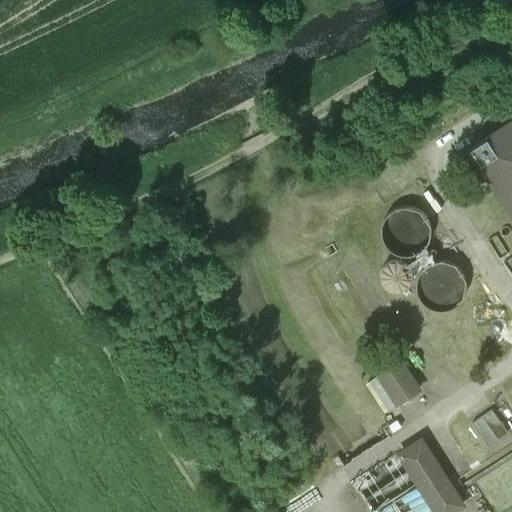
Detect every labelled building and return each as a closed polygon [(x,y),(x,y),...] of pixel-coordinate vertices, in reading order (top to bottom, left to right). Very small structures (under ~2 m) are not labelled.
[(511,120),(470,147),(511,211),(511,120)] [(421,242),(419,207),(385,209),(387,244),(421,242)] [(375,274),(395,293),(413,273),(393,255),(375,274)] [(451,304),(462,270),(426,259),(415,293),(451,304)] [(373,378),(365,384),(384,412),(419,389),(400,361),(390,368),(382,356),(366,367),(373,378)] [(492,409),(472,423),(488,446),(508,432),(492,409)] [(421,440),(400,454),(436,511),(452,511),(462,505),(421,440)]
